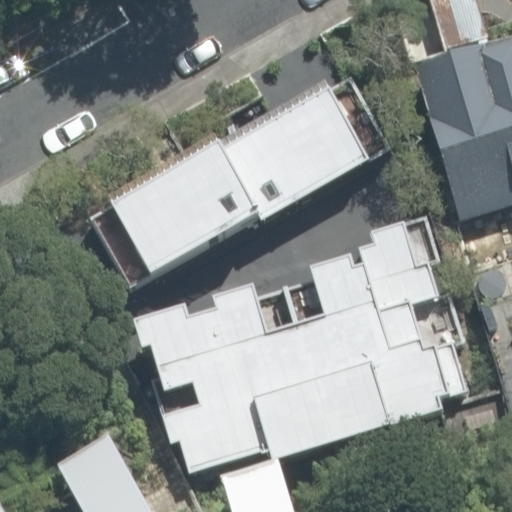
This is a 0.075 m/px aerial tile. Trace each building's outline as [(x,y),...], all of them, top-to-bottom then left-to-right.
[(511,51),(445,65),(476,209),(511,201),(511,51)] [(398,154),(352,87),(252,142),(294,216),(398,154)] [(294,216),(252,142),(129,209),(167,281),(294,216)] [(511,382),(511,378),(457,210),(397,227),(399,239),(374,253),(329,268),(332,276),(286,292),(283,280),(239,292),(244,303),(223,307),(219,297),(174,310),(224,473),(294,448),(298,459),(460,409),(457,399),(511,382)] [(184,511),(141,434),(85,465),(110,511),(184,511)] [(31,511),(0,458),(0,511),(31,511)] [(309,511),(298,468),(242,483),(249,511),(309,511)]
